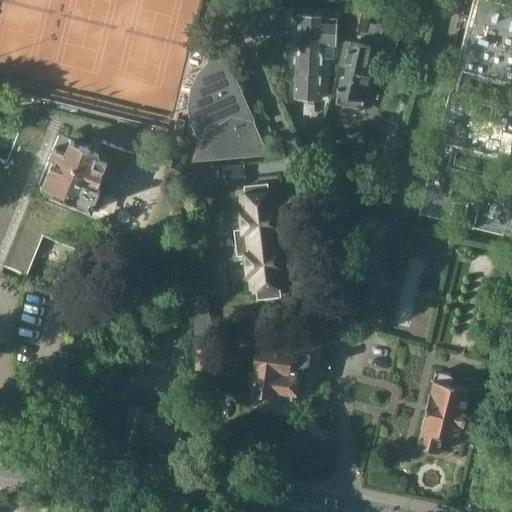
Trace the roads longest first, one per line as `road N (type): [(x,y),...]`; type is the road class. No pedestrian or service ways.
road 1 (residential): [(345,511),(330,266),(310,196),(226,0)]
road 2 (primary): [(322,511),(0,460)]
